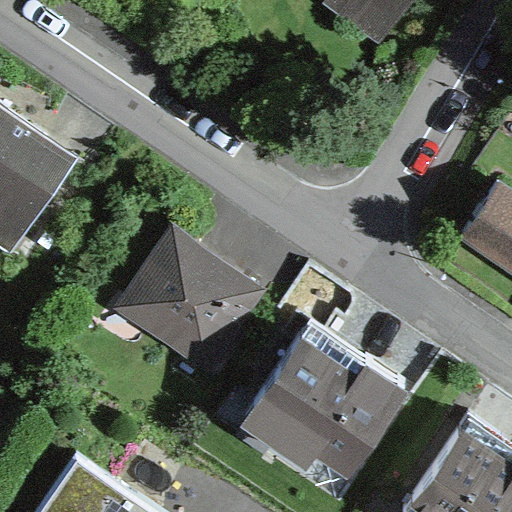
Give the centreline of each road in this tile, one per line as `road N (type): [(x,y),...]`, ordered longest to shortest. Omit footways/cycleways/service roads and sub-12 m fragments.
road 1 (residential): [(355,252),(0,11)]
road 2 (residential): [(504,0),(355,252)]
road 3 (residential): [(511,357),(355,252)]
